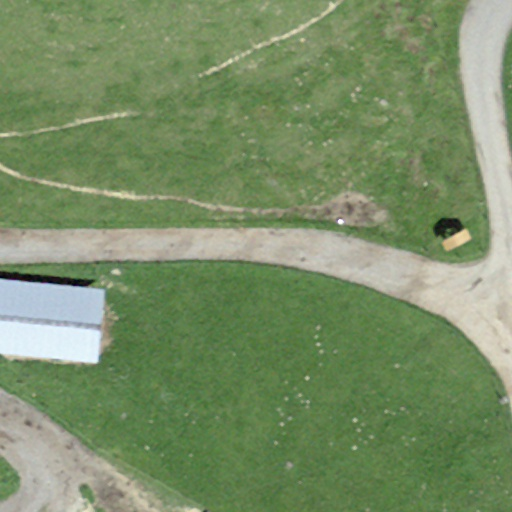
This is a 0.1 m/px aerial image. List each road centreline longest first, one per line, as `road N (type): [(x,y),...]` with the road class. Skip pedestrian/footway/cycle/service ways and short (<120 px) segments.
road 1 (track): [(511,331),(377,273),(0,266)]
road 2 (track): [(511,311),(480,73),(485,29),(505,0)]
road 3 (track): [(0,425),(56,452),(36,511)]
